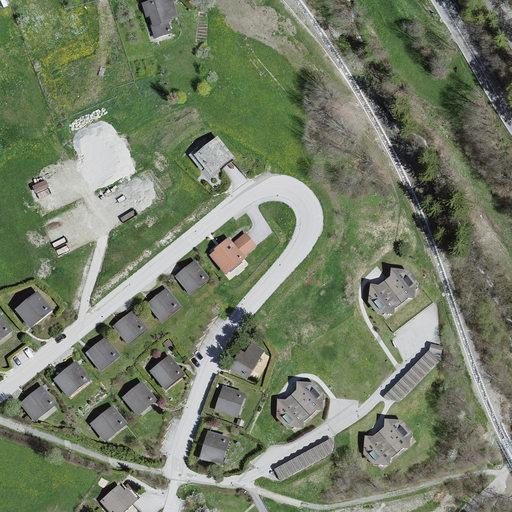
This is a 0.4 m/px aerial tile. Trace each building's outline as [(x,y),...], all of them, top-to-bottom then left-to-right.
[(177,16),(172,0),(152,0),(144,2),(147,15),(153,14),(159,36),(171,33),(169,22),(172,21),(171,17),(177,16)] [(244,161),(223,140),(199,159),(219,180),(244,161)] [(248,236),(239,245),(250,260),(263,251),(248,236)] [(233,242),(214,258),(232,282),(254,265),(250,260),(233,242)] [(198,266),(181,280),(198,304),(217,288),(198,266)] [(379,288),(373,305),(387,320),(397,318),(405,319),(403,312),(420,300),(425,302),(426,286),(411,273),(399,273),(398,280),(385,290),(379,288)] [(173,292),(154,308),(168,330),(190,313),(173,292)] [(45,296),(22,314),(35,334),(61,316),(45,296)] [(137,313),(117,330),(132,353),(156,335),(137,313)] [(3,317),(0,319),(0,351),(21,337),(3,317)] [(110,342),(92,358),(106,376),(126,362),(110,342)] [(272,354),(251,345),(235,372),(256,384),(272,354)] [(450,360),(437,349),(388,401),(400,411),(450,360)] [(172,362),(155,374),(170,396),(191,383),(172,362)] [(81,366),(60,384),(75,403),(97,384),(81,366)] [(290,404),(285,403),(285,405),(280,422),(294,435),(301,431),(312,433),(312,426),(325,414),(332,416),(331,397),(320,387),(305,385),(303,393),(290,404)] [(148,386),(126,400),(139,422),(164,405),(148,386)] [(230,387),(228,389),(221,412),(247,421),(255,396),(230,387)] [(49,389),(25,407),(39,427),(63,407),(49,389)] [(117,409),(94,426),(108,448),(134,428),(117,409)] [(381,440),(374,439),(371,460),(389,471),(392,468),(403,462),(414,453),(422,453),(421,435),(408,425),(394,423),(389,431),(381,440)] [(237,441),(214,434),(205,461),(231,468),(237,441)] [(345,460),(336,442),(279,472),(286,490),(345,460)] [(139,511),(148,505),(128,487),(107,506),(112,511),(139,511)]
